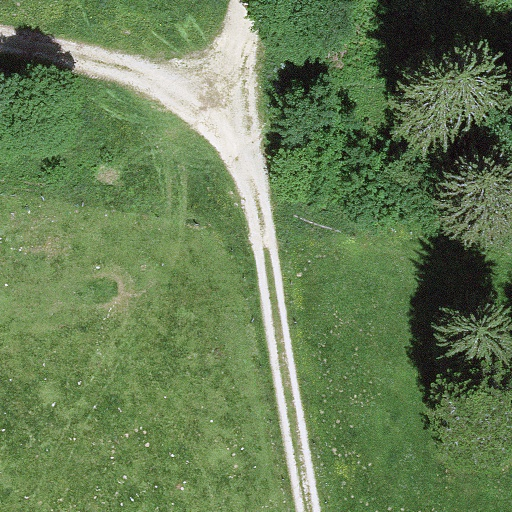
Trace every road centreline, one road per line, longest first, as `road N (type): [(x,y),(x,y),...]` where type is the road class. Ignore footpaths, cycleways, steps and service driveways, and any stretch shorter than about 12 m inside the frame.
road 1 (track): [(306,511),(261,194)]
road 2 (track): [(261,194),(209,114),(172,87),(68,52),(0,41)]
road 3 (track): [(261,194),(245,0)]
